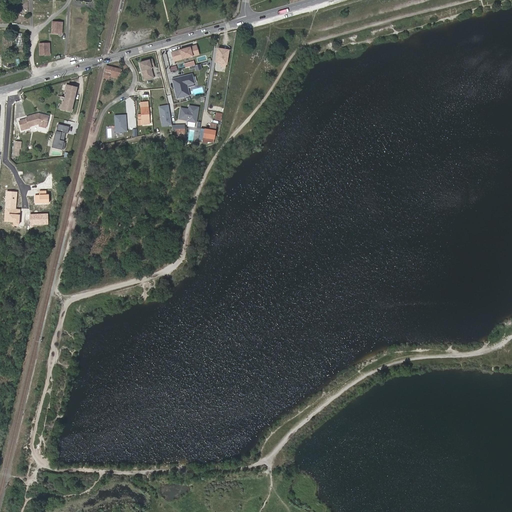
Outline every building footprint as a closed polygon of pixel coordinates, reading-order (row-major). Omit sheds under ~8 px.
[(63,21),(51,21),(51,35),(63,36),(63,21)] [(50,43),(39,43),(40,56),(51,55),(50,43)] [(196,46),(172,53),(174,61),(198,54),(196,46)] [(226,67),(229,50),(218,48),(215,62),(221,63),(220,66),(226,67)] [(153,58),(141,61),(145,79),(154,77),(152,68),(155,67),(153,58)] [(122,68),(107,64),(103,77),(109,78),(109,75),(119,77),(122,68)] [(191,75),(171,80),(176,98),(188,96),(185,85),(193,83),(191,75)] [(78,89),(68,86),(62,110),(72,113),(78,89)] [(142,122),(149,121),(147,101),(140,101),(142,122)] [(167,105),(158,106),(161,128),(170,126),(167,105)] [(188,111),(180,109),(178,120),(187,122),(187,123),(195,124),(198,109),(189,107),(188,111)] [(41,124),(47,126),(50,117),(43,115),(41,115),(40,114),(28,117),(29,119),(21,121),(23,130),(31,128),(31,127),(41,124)] [(127,132),(126,115),(114,115),(116,132),(127,132)] [(69,128),(58,125),(53,147),(64,150),(66,144),(64,143),(66,133),(68,134),(69,128)] [(184,126),(171,127),(172,131),(174,130),(175,138),(185,138),(184,126)] [(214,142),(216,131),(205,129),(203,142),(207,143),(207,141),(214,142)] [(18,192),(6,191),(4,222),(20,223),(21,209),(16,209),(18,192)] [(34,195),(35,204),(49,203),(49,194),(46,194),(46,191),(39,191),(40,195),(34,195)] [(48,214),(31,214),(31,224),(48,224),(48,214)]
